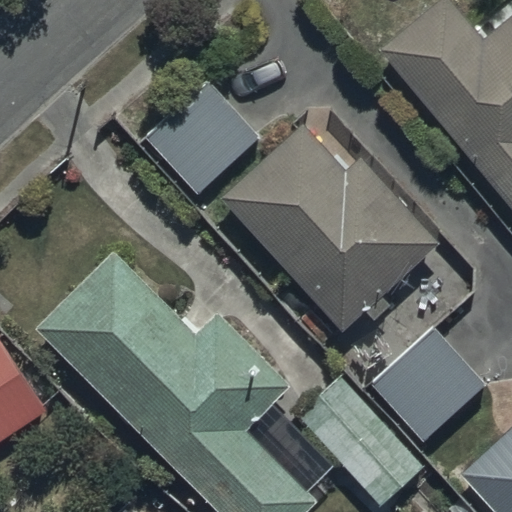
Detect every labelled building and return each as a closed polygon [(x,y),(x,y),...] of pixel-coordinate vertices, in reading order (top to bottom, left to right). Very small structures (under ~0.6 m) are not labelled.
[(461,0),(441,0),(386,48),(511,196),(511,14),(490,34),(461,0)] [(209,80),(150,134),(203,193),(263,139),(209,80)] [(308,120),(225,194),(345,327),(445,238),(367,151),(350,166),(308,120)] [(116,247),(38,325),(226,511),(307,511),(320,499),(249,429),(294,384),(218,309),(198,329),(116,247)] [(433,326),(375,379),(427,436),(486,383),(433,326)] [(0,331),(0,438),(48,409),(0,331)] [(425,468),(342,375),(300,413),(384,506),(425,468)] [(511,511),(511,426),(463,471),(500,511),(511,511)]
